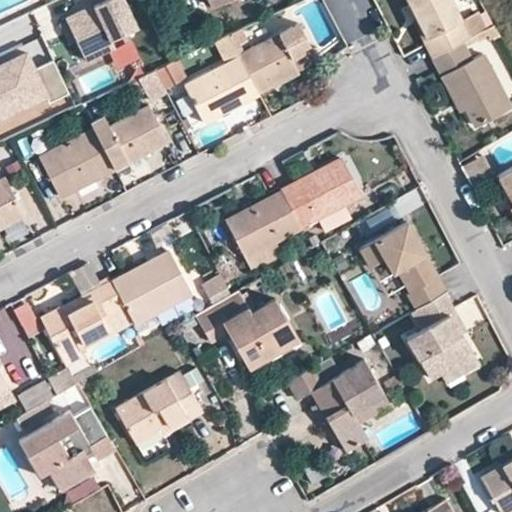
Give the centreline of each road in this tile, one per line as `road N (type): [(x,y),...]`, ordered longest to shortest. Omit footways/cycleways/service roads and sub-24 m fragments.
road 1 (residential): [(511,317),(386,80),(0,279)]
road 2 (residential): [(329,511),(511,403)]
